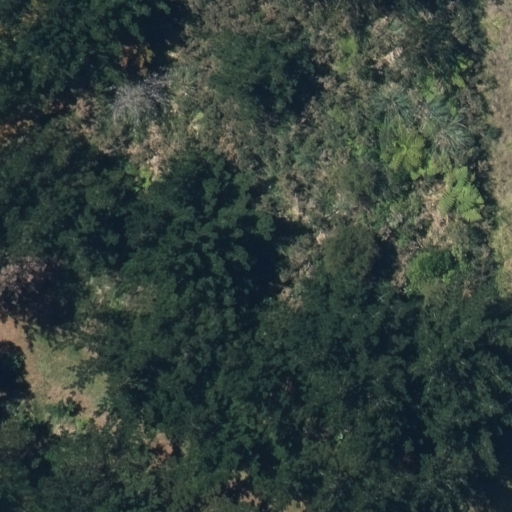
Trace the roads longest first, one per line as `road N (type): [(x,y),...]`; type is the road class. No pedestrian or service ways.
road 1 (track): [(500,511),(511,162)]
road 2 (track): [(252,511),(104,357),(0,300)]
